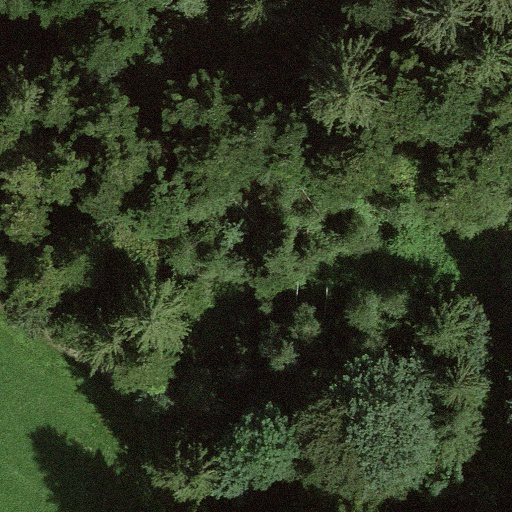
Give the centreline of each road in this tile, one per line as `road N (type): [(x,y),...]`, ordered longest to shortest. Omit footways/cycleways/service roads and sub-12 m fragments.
road 1 (track): [(0,283),(101,370),(418,511)]
road 2 (track): [(511,309),(421,179),(359,0)]
